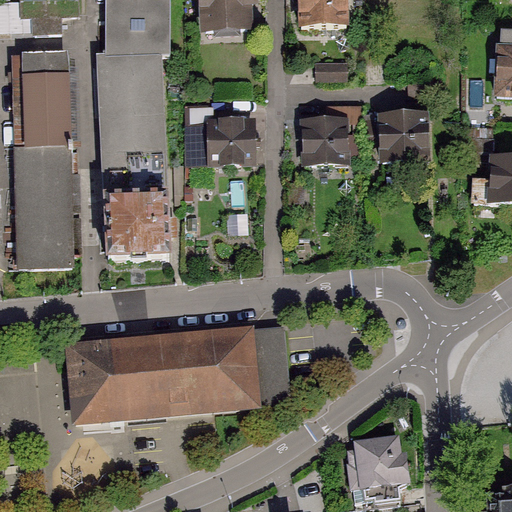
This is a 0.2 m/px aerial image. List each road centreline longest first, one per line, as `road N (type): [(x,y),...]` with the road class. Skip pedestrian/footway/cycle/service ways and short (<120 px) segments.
road 1 (residential): [(152,511),(281,455),(433,343)]
road 2 (residential): [(274,0),(274,294)]
road 3 (residential): [(0,319),(274,294)]
road 4 (residential): [(274,294),(396,288),(430,322),(433,343)]
road 5 (residential): [(445,511),(433,343)]
